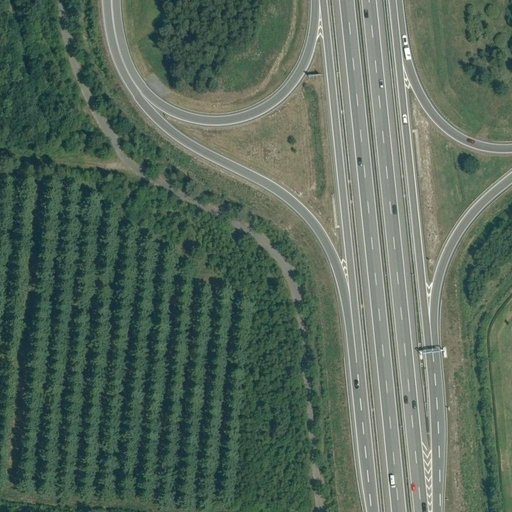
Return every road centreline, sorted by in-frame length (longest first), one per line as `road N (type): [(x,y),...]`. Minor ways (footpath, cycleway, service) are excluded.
road 1 (motorway): [(421,511),(369,0)]
road 2 (motorway): [(344,0),(396,511)]
road 3 (motorway): [(119,58),(144,109),(170,132),(280,191),(315,224),(335,259),(360,362)]
road 4 (motorway): [(430,364),(392,0)]
road 5 (motorway): [(323,0),(360,362)]
road 6 (motorway): [(313,0),(301,68),(280,96),(246,116),(215,121),(174,112),(146,94),(119,58)]
road 7 (motorway): [(430,364),(434,290),(445,254),(480,202),(511,177)]
road 8 (motorway): [(511,147),(466,141),(435,120),(407,60),(392,0)]
road 9 (track): [(186,511),(0,496)]
road 10 (motorway): [(360,362),(374,511)]
road 11 (motorway): [(436,511),(430,364)]
road 12 (track): [(131,170),(0,152)]
